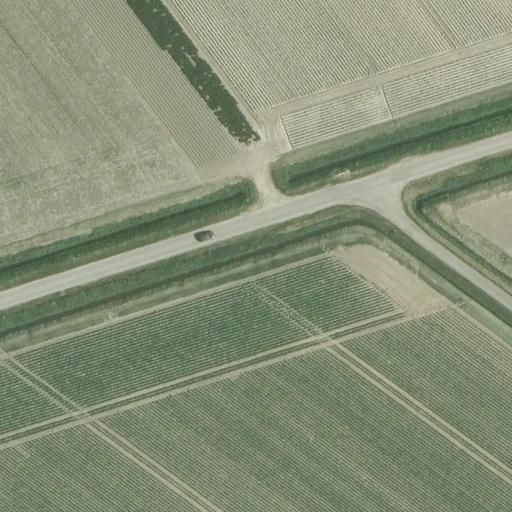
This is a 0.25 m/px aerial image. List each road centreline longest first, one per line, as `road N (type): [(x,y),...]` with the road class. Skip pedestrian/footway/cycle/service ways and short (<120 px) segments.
road 1 (unclassified): [(0,302),(370,185)]
road 2 (unclassified): [(511,305),(389,214),(370,185)]
road 3 (unclassified): [(370,185),(511,140)]
